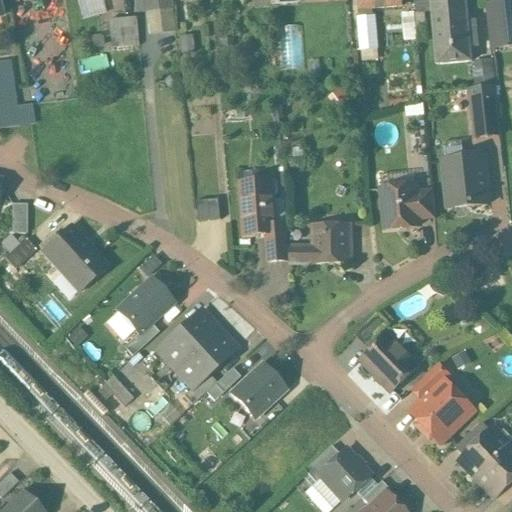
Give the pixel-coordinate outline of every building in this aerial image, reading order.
[(101,0),(76,0),(83,21),(106,15),(101,0)] [(145,0),(147,13),(148,13),(173,10),(171,0),(145,0)] [(356,0),(358,11),(402,8),(401,0),(356,0)] [(431,0),(414,0),(415,7),(415,14),(432,12),(431,0)] [(431,0),(432,12),(437,66),(471,63),(465,0),(431,0)] [(511,4),(486,7),(490,43),(502,41),(503,49),(511,48),(511,4)] [(173,10),(148,13),(151,35),(163,33),(175,32),(173,10)] [(374,17),(358,19),(361,51),(377,49),(374,17)] [(135,19),(109,21),(111,49),(138,47),(135,19)] [(416,23),(404,24),(405,36),(417,35),(416,23)] [(307,68),(304,25),(281,26),(284,69),(307,68)] [(175,32),(163,33),(165,49),(177,48),(175,32)] [(193,37),(180,38),(182,55),(195,53),(193,37)] [(100,38),(88,39),(90,48),(101,47),(100,38)] [(493,62),(473,64),(475,87),(495,85),(493,62)] [(10,63),(0,64),(0,90),(13,88),(10,63)] [(13,88),(0,90),(0,130),(19,127),(13,88)] [(494,89),(470,91),(471,102),(495,99),(494,89)] [(495,99),(471,102),(475,138),(499,136),(495,99)] [(483,159),(443,163),(448,210),(488,206),(486,183),(488,183),(486,171),(484,171),(483,159)] [(272,183),(240,185),(243,237),(264,236),(275,235),(275,227),(272,183)] [(416,188),(382,191),(382,200),(379,204),(380,211),(384,215),(385,231),(419,228),(419,222),(416,194),(416,188)] [(432,193),(416,194),(419,222),(435,220),(432,193)] [(218,200),(196,202),(198,223),(220,221),(218,200)] [(26,206),(12,206),(12,234),(26,235),(26,206)] [(287,226),(275,227),(275,235),(264,236),(266,263),(289,262),(287,226)] [(351,226),(312,226),(312,248),(313,266),(352,265),(351,226)] [(106,269),(68,228),(42,252),(55,266),(59,262),(66,270),(62,274),(80,293),(106,269)] [(25,241),(5,260),(15,271),(36,252),(25,241)] [(370,244),(361,245),(362,263),(371,263),(370,244)] [(312,248),(290,248),(290,266),(313,266),(312,248)] [(114,311),(138,338),(175,305),(151,278),(114,311)] [(448,286),(437,281),(433,290),(445,295),(448,286)] [(201,312),(157,352),(191,390),(192,391),(208,376),(236,350),(201,312)] [(379,315),(355,338),(366,349),(390,326),(379,315)] [(483,321),(476,324),(475,331),(481,336),(488,333),(489,326),(483,321)] [(385,339),(361,362),(392,394),(418,369),(390,340),(385,339)] [(281,390),(258,366),(227,395),(250,419),(281,390)] [(438,366),(412,391),(423,403),(444,382),(445,383),(449,379),(438,366)] [(208,376),(192,391),(191,390),(184,397),(192,407),(216,384),(208,376)] [(133,400),(113,377),(103,386),(124,409),(133,400)] [(423,403),(411,414),(441,445),(474,413),(445,383),(444,382),(423,403)] [(478,427),(455,449),(464,458),(487,435),(478,427)] [(464,458),(463,459),(473,469),(473,477),(477,482),(511,448),(493,429),(487,435),(464,458)] [(331,448),(304,472),(315,484),(321,479),(319,476),(339,457),(331,448)] [(511,448),(477,482),(482,487),(490,487),(500,497),(511,485),(511,448)] [(339,457),(319,476),(321,479),(343,502),(369,478),(345,451),(339,457)] [(10,475),(0,484),(0,499),(1,500),(18,483),(10,475)] [(381,483),(362,501),(370,509),(387,494),(388,496),(390,493),(381,483)] [(2,511),(42,511),(23,492),(2,511)] [(370,509),(367,511),(362,511),(361,511),(408,511),(401,504),(395,504),(388,496),(387,494),(370,509)]
